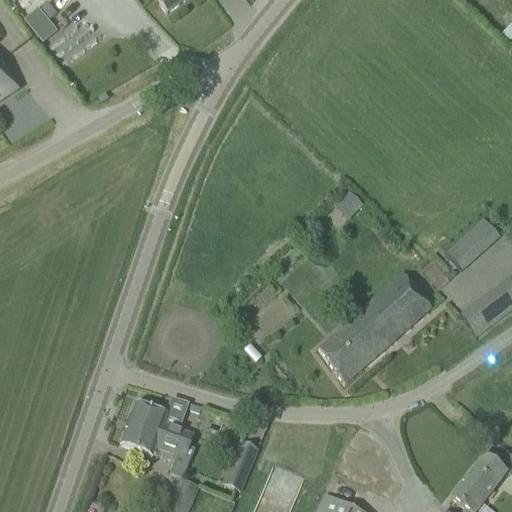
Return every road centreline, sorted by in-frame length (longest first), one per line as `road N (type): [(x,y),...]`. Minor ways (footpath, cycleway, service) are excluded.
road 1 (residential): [(105,370),(226,407),(381,411),(511,338)]
road 2 (tertiary): [(105,370),(165,198),(231,62)]
road 3 (unclassified): [(231,62),(178,78),(0,178)]
road 4 (tertiary): [(56,511),(105,370)]
